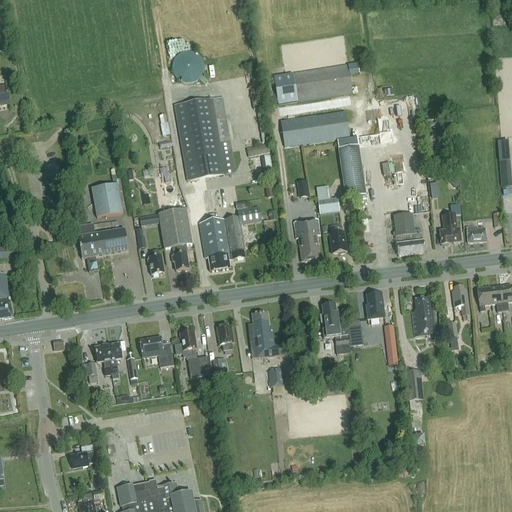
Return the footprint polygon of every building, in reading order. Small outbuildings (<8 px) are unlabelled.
[(173,64),(172,69),(173,74),(175,78),(179,82),(183,84),(188,85),(193,84),(198,82),(201,78),(203,74),(204,69),(203,64),(201,59),(198,56),(193,53),(188,53),(183,53),(179,56),(175,59),(173,64)] [(352,94),(348,66),(273,77),(278,106),(352,94)] [(0,107),(10,106),(7,88),(0,89),(0,107)] [(174,107),(187,183),(234,175),(230,152),(222,154),(213,100),(174,107)] [(350,139),(346,114),(281,125),(285,150),(350,139)] [(254,140),(264,140),(263,118),(254,118),(254,140)] [(439,126),(438,119),(426,121),(427,127),(439,126)] [(366,197),(359,147),(338,151),(345,200),(366,197)] [(272,169),(270,157),(261,158),(263,171),(272,169)] [(511,187),(511,186),(510,162),(499,163),(501,188),(511,187)] [(459,183),(454,179),(450,183),(454,188),(459,183)] [(297,184),(299,200),(309,199),(307,182),(297,184)] [(123,215),(117,186),(91,190),(96,220),(123,215)] [(490,207),(501,205),(499,192),(488,193),(490,207)] [(339,214),(338,200),(318,202),(319,216),(339,214)] [(249,209),(247,203),(236,205),(237,211),(249,209)] [(241,227),(260,224),(258,210),(238,212),(239,219),(200,226),(206,261),(208,260),(210,273),(230,270),(229,262),(233,262),(233,261),(245,260),(244,253),(245,253),(241,227)] [(186,247),(192,246),(186,211),(159,215),(164,251),(172,250),(173,259),(172,259),(173,264),(174,264),(176,273),(189,271),(187,256),(188,255),(186,247)] [(268,213),(269,219),(270,219),(270,223),(277,222),(275,212),(268,213)] [(422,235),(421,235),(421,231),(414,232),(412,215),(393,218),(396,238),(395,238),(396,247),(398,258),(425,255),(423,244),(422,235)] [(502,229),(501,215),(494,215),(494,229),(502,229)] [(443,232),(439,233),(441,247),(444,249),(448,249),(450,246),(450,245),(461,244),(459,231),(457,231),(456,216),(442,217),(443,232)] [(316,238),(319,237),(317,221),(294,224),(296,241),(299,240),(300,253),(302,253),(303,263),(318,261),(316,251),(318,251),(316,238)] [(96,262),(96,258),(129,253),(125,231),(95,236),(94,231),(119,227),(118,223),(94,227),(94,226),(76,229),(81,261),(87,261),(89,274),(100,272),(98,262),(96,262)] [(468,245),(486,243),(485,229),(474,230),(473,228),(466,229),(468,245)] [(143,239),(142,231),(136,232),(139,251),(147,249),(145,238),(143,239)] [(346,254),(343,235),(329,237),(331,256),(346,254)] [(151,277),(164,275),(161,258),(160,258),(159,252),(150,254),(151,259),(148,260),(149,262),(147,262),(148,268),(150,268),(151,277)] [(0,321),(12,319),(9,300),(5,276),(0,276),(0,321)] [(500,288),(503,313),(509,312),(508,304),(511,303),(511,290),(511,287),(500,288)] [(461,307),(462,317),(462,323),(469,322),(469,317),(467,290),(464,291),(464,288),(454,289),(454,292),(451,293),(453,308),(461,307)] [(503,313),(500,288),(490,290),(490,288),(488,289),(490,306),(496,305),(497,314),(503,313)] [(490,306),(488,289),(477,290),(479,307),(480,313),(485,312),(484,307),(490,306)] [(366,297),(367,307),(365,307),(367,322),(385,320),(382,295),(366,297)] [(414,339),(434,337),(431,310),(428,310),(427,299),(413,301),(414,312),(411,313),(414,339)] [(335,306),(321,308),(322,317),(321,317),(323,331),(322,331),(323,341),(334,339),(336,357),(350,356),(347,330),(339,331),(337,313),(336,313),(335,306)] [(252,361),(285,356),(284,347),(274,348),(272,329),(269,329),(267,315),(252,317),(253,326),(247,327),(252,361)] [(447,326),(449,341),(458,340),(456,325),(447,326)] [(364,326),(352,327),(353,346),(365,345),(364,326)] [(396,343),(394,327),(384,328),(385,344),(396,343)] [(216,330),(219,348),(222,347),(223,353),(232,352),(231,346),(234,345),(232,328),(216,330)] [(193,334),(180,336),(181,346),(174,347),(175,356),(182,356),(182,360),(186,359),(187,362),(196,361),(195,352),(196,352),(193,334)] [(173,368),(171,350),(163,352),(161,339),(140,342),(143,360),(158,357),(160,370),(173,368)] [(458,352),(457,342),(450,343),(451,353),(458,352)] [(65,351),(63,344),(54,346),(55,353),(65,351)] [(119,380),(116,362),(122,361),(120,345),(107,347),(112,377),(113,381),(119,380)] [(112,377),(107,347),(95,349),(97,365),(103,364),(106,378),(112,377)] [(138,385),(134,360),(127,361),(130,382),(131,381),(132,386),(138,385)] [(227,372),(226,363),(221,363),(221,362),(213,363),(214,374),(227,372)] [(96,377),(95,365),(82,366),(84,378),(96,377)] [(287,374),(283,374),(282,370),(268,371),(270,390),(284,388),(289,387),(287,374)] [(424,402),(420,373),(403,375),(406,404),(424,402)] [(99,451),(97,442),(80,445),(82,454),(99,451)] [(89,466),(97,465),(95,455),(71,459),(74,472),(89,469),(89,466)] [(117,490),(121,508),(122,507),(123,511),(203,511),(201,502),(193,504),(191,494),(178,497),(176,485),(157,489),(156,484),(149,486),(149,484),(143,485),(133,487),(117,490)] [(103,501),(101,493),(93,494),(94,503),(103,501)]
